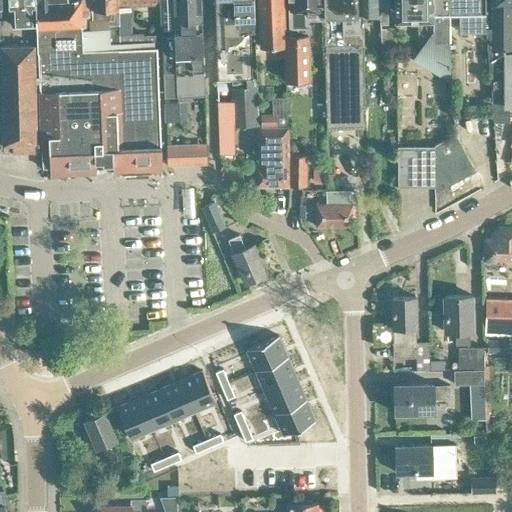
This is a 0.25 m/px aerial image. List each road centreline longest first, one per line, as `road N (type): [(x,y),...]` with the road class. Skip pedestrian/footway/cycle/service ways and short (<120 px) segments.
road 1 (residential): [(32,398),(353,269)]
road 2 (residential): [(354,504),(353,269)]
road 3 (residential): [(353,269),(511,201)]
road 4 (residential): [(499,511),(498,500),(354,504)]
